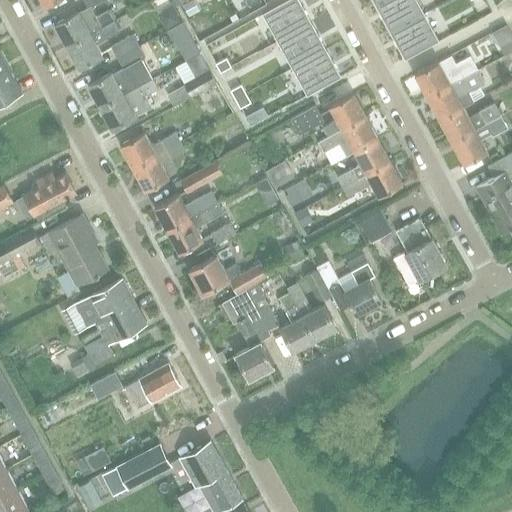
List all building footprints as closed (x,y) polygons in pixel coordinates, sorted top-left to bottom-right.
[(99,0),(82,0),(86,6),(54,23),(65,44),(112,19),(105,6),(92,13),(88,6),(99,0)] [(298,0),(289,0),(263,15),(278,42),(311,23),(304,11),(298,0)] [(416,0),(381,0),(375,3),(390,30),(423,12),(416,0)] [(193,1),(183,6),(189,17),(199,11),(193,1)] [(170,3),(158,12),(165,21),(177,13),(170,3)] [(423,12),(390,30),(405,58),(438,39),(423,12)] [(116,26),(112,19),(65,44),(76,63),(99,51),(93,39),(116,26)] [(182,22),(170,29),(176,40),(189,33),(182,22)] [(499,26),(489,31),(502,54),(511,49),(511,34),(505,22),(499,26)] [(311,23),(278,42),(293,69),(326,50),(316,33),(311,23)] [(117,57),(139,45),(133,34),(111,46),(117,57)] [(145,55),(139,45),(117,57),(123,67),(141,58),(145,55)] [(326,50),(293,69),(308,96),(317,91),(341,77),(329,54),(326,50)] [(454,63),(449,52),(437,59),(413,72),(426,96),(476,69),(475,67),(474,68),(468,55),(454,63)] [(214,81),(199,53),(185,61),(193,77),(183,83),(190,95),(214,81)] [(0,55),(0,101),(19,92),(0,55)] [(216,62),(215,62),(220,71),(221,71),(231,65),(226,56),(216,62)] [(152,77),(141,58),(123,67),(112,74),(110,71),(88,83),(99,105),(146,80),(152,77)] [(482,81),(476,69),(426,96),(438,119),(462,106),(455,93),(465,88),(466,90),(482,81)] [(152,77),(146,80),(99,105),(111,127),(135,114),(151,105),(145,94),(158,87),(152,77)] [(230,89),(235,98),(246,92),(241,83),(230,89)] [(337,119),(324,126),(328,134),(365,114),(352,90),(329,103),(337,119)] [(246,92),(235,98),(240,107),(251,101),(246,92)] [(462,106),(438,119),(450,141),(474,128),(500,115),(492,100),(477,108),(478,110),(467,115),(462,106)] [(315,103),(291,117),(299,131),(323,118),(315,103)] [(254,111),(246,116),(250,124),(258,120),(254,111)] [(328,134),(317,140),(323,150),(339,142),(346,154),(354,150),(377,137),(365,114),(328,134)] [(474,128),(450,141),(462,162),(486,150),(480,138),(490,132),(491,133),(506,125),(500,115),(474,128)] [(132,166),(179,140),(174,131),(150,144),(143,130),(119,143),(132,166)] [(361,162),(337,175),(342,185),(390,160),(377,137),(354,150),(361,162)] [(184,149),(179,140),(132,166),(144,189),(168,176),(160,162),(184,149)] [(501,233),(511,227),(511,149),(486,163),(493,176),(475,186),(501,233)] [(266,169),(273,182),(288,173),(281,160),(266,169)] [(390,160),(342,185),(348,195),(372,181),(379,194),(402,182),(390,160)] [(186,189),(217,172),(211,161),(180,178),(186,189)] [(250,173),(264,195),(276,188),(262,166),(250,173)] [(53,178),(50,172),(35,179),(38,185),(22,194),(37,222),(65,207),(61,199),(74,192),(64,172),(53,178)] [(0,206),(11,201),(1,183),(0,183),(0,206)] [(294,183),(286,188),(289,192),(287,194),(292,204),(302,199),(294,183)] [(165,228),(216,201),(210,190),(183,204),(177,193),(154,206),(165,228)] [(222,212),(216,201),(165,228),(178,251),(202,238),(195,226),(222,212)] [(302,211),(295,214),(303,229),(314,223),(307,208),(302,211)] [(370,241),(388,232),(377,210),(359,220),(370,241)] [(46,231),(67,270),(55,276),(66,297),(78,290),(75,284),(106,267),(92,242),(96,240),(81,212),(46,231)] [(403,250),(404,250),(393,256),(408,283),(446,263),(431,235),(429,236),(418,215),(395,228),(406,248),(403,250)] [(215,242),(234,231),(229,221),(209,232),(215,242)] [(0,259),(38,239),(30,226),(0,242),(0,259)] [(288,261),(303,255),(298,240),(282,246),(288,261)] [(35,266),(47,260),(41,247),(28,254),(35,266)] [(19,269),(24,266),(17,252),(11,255),(19,269)] [(215,254),(188,269),(201,294),(228,279),(236,293),(242,289),(245,288),(256,281),(268,275),(260,261),(241,272),(236,262),(224,269),(215,254)] [(344,288),(343,288),(350,302),(356,312),(381,299),(368,276),(373,273),(366,259),(363,254),(347,262),(350,268),(357,281),(344,288)] [(339,307),(350,302),(343,288),(344,288),(328,259),(316,265),(339,307)] [(317,299),(330,293),(316,268),(304,274),(317,299)] [(121,276),(74,301),(86,322),(100,315),(112,338),(145,321),(121,276)] [(256,281),(245,288),(266,327),(277,321),(256,281)] [(289,291),(288,291),(313,339),(336,327),(323,303),(312,309),(297,281),(287,287),(289,291)] [(236,293),(221,301),(232,322),(246,348),(235,354),(248,379),(273,365),(259,340),(270,334),(266,327),(245,288),(242,289),(236,293)] [(313,339),(288,291),(278,297),(291,320),(280,326),(292,350),(313,339)] [(5,350),(8,355),(15,352),(12,346),(5,350)] [(222,349),(216,353),(220,361),(226,358),(222,349)] [(166,361),(126,382),(132,394),(144,388),(150,400),(179,384),(166,361)] [(0,392),(9,387),(0,370),(0,392)] [(115,372),(90,385),(97,399),(122,386),(115,372)] [(48,413),(89,393),(83,382),(43,402),(48,413)] [(20,407),(9,387),(0,392),(0,399),(8,414),(20,407)] [(31,427),(20,407),(8,414),(19,434),(31,427)] [(42,447),(31,427),(19,434),(30,454),(42,447)] [(210,439),(180,455),(195,484),(199,482),(214,511),(242,496),(210,439)] [(160,442),(117,464),(128,486),(171,464),(160,442)] [(53,467),(42,447),(30,454),(41,474),(53,467)] [(0,495),(17,487),(6,467),(0,470),(0,495)] [(64,487),(53,467),(41,474),(52,494),(64,487)] [(0,511),(20,511),(28,508),(17,487),(0,495),(0,511)]
